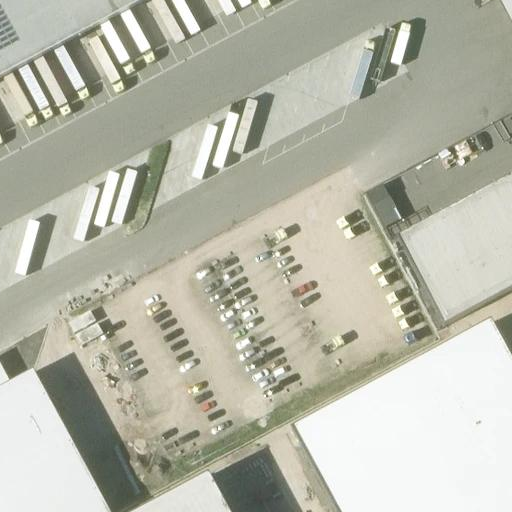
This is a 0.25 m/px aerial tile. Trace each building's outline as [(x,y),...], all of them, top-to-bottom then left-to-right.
[(0,0),(0,77),(143,0),(0,0)] [(511,176),(396,239),(444,328),(511,291),(511,176)] [(511,511),(511,360),(492,323),(290,432),(333,511),(511,511)] [(0,511),(108,511),(33,373),(11,385),(0,365),(0,511)] [(229,511),(210,475),(140,511),(229,511)]
